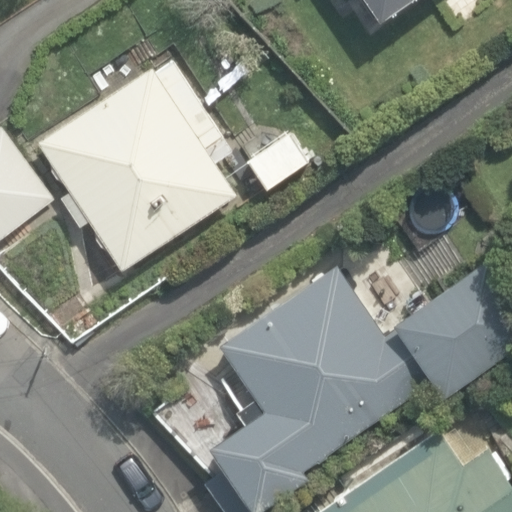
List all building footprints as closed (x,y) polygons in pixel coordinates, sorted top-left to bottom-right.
[(363,0),(375,16),(397,0),(363,0)] [(25,97),(53,115),(97,47),(68,28),(25,97)] [(109,248),(121,267),(235,192),(215,161),(231,151),(172,60),(157,69),(154,65),(36,142),(47,159),(48,165),(51,171),(54,176),(58,180),(64,184),(67,189),(59,195),(78,225),(89,218),(94,226),(94,232),(96,238),(99,242),(103,246),(109,248)] [(0,129),(0,237),(54,199),(2,128),(0,129)] [(249,156),(267,185),(308,159),(290,130),(249,156)] [(206,479),(228,511),(248,511),(306,473),(303,468),(436,377),(446,392),(511,347),(511,278),(494,253),(394,321),(398,326),(385,335),(337,265),(220,344),(248,385),(233,395),(248,417),(210,443),(225,465),(206,479)] [(312,508),(314,511),(511,511),(511,481),(488,444),(464,460),(440,424),(312,508)]
